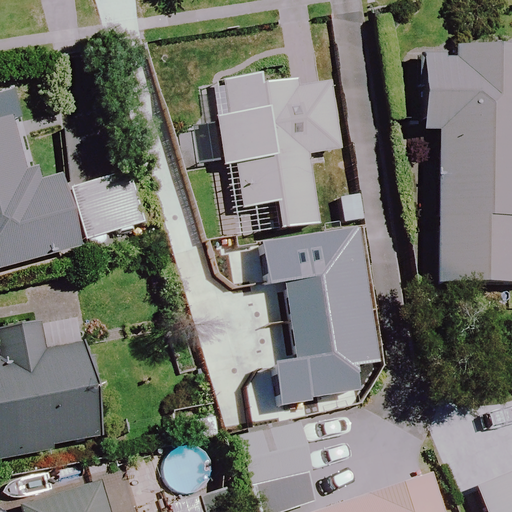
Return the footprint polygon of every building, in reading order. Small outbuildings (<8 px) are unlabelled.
[(511,288),(511,52),(421,49),(418,134),(441,135),(436,285),(511,288)] [(258,92),(257,82),(212,86),(220,169),(234,167),(238,211),(269,208),(272,234),(311,230),(304,157),(332,154),(325,85),(258,92)] [(0,277),(70,258),(67,246),(52,194),(41,197),(34,173),(23,176),(7,118),(0,119),(0,277)] [(40,358),(33,323),(0,329),(0,460),(95,443),(79,351),(40,358)] [(307,474),(295,424),(235,440),(247,489),(307,474)] [(511,511),(511,474),(473,489),(482,511),(511,511)] [(437,511),(426,478),(325,511),(437,511)] [(102,511),(95,487),(13,511),(12,511),(102,511)]
